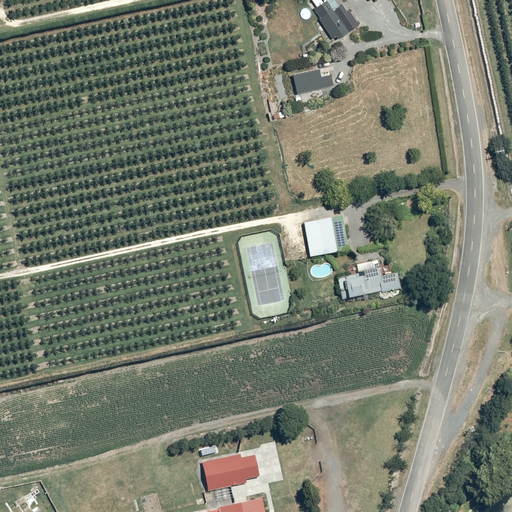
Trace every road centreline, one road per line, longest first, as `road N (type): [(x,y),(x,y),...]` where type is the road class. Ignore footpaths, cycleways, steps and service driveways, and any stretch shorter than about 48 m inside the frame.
road 1 (unclassified): [(407,511),(457,331),(475,223),(465,93),(443,0)]
road 2 (track): [(420,468),(463,413),(495,339),(501,302)]
